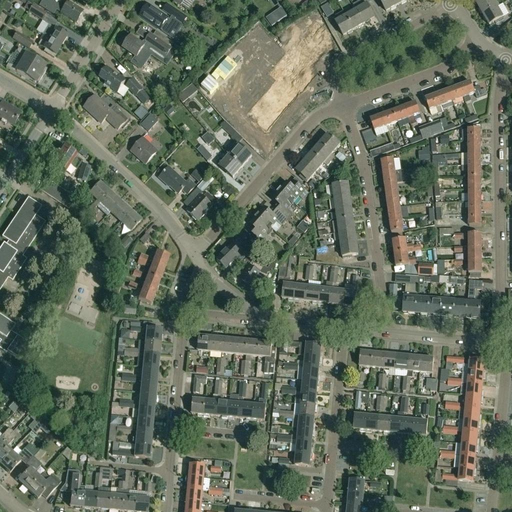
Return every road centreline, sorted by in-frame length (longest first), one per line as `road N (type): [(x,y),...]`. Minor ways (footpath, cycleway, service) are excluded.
road 1 (residential): [(498,339),(504,60)]
road 2 (residential): [(382,332),(363,162),(344,105)]
road 3 (residential): [(192,252),(301,126),(344,105)]
road 4 (residential): [(192,252),(168,219),(51,109)]
road 5 (residential): [(451,3),(342,67),(336,84),(344,105)]
road 6 (residential): [(344,105),(445,67),(475,40)]
road 7 (residential): [(122,0),(51,109)]
road 8 (residential): [(496,459),(506,339)]
